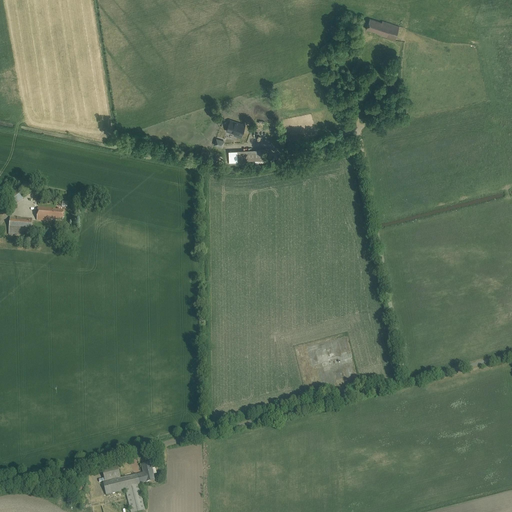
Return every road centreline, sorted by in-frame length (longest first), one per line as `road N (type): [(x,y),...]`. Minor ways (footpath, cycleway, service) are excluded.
road 1 (unclassified): [(0,487),(511,355)]
road 2 (track): [(356,132),(404,382)]
